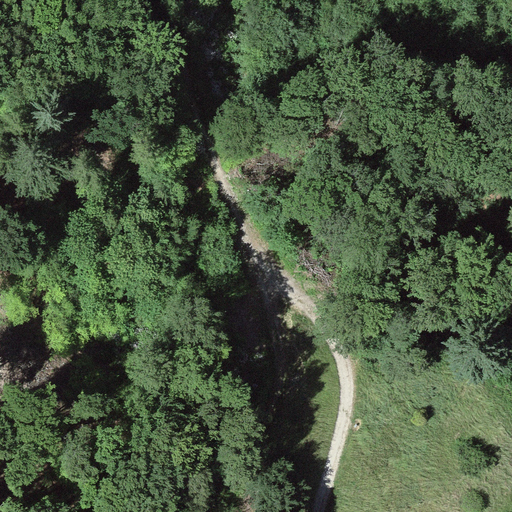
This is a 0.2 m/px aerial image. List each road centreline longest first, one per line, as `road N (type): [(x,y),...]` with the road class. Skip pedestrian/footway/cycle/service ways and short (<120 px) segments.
road 1 (track): [(317,511),(347,393),(324,319),(248,247),(201,121)]
road 2 (track): [(248,247),(279,372),(273,404),(239,467),(199,511)]
